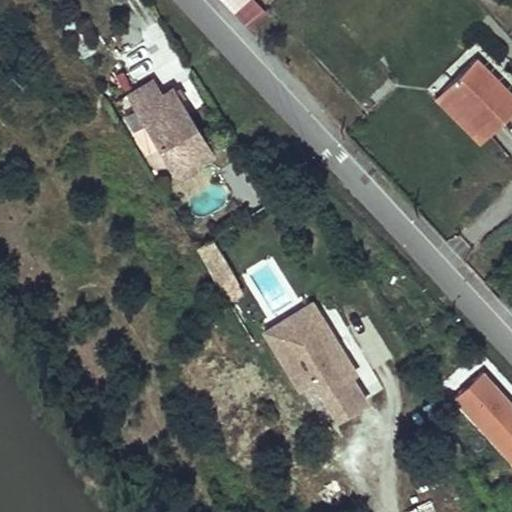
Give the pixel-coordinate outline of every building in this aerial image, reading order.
[(255,0),(220,0),(246,26),(264,9),(255,0)] [(511,115),(511,102),(475,62),(442,92),(485,139),(511,115)] [(127,103),(135,116),(158,101),(149,88),(127,103)] [(158,101),(135,116),(179,181),(214,158),(170,93),(158,101)] [(212,238),(195,247),(215,286),(232,277),(212,238)] [(319,323),(310,308),(262,337),(296,394),(310,386),(301,370),(292,375),(276,348),(319,323)] [(334,350),(319,323),(276,348),(292,375),(301,370),(310,386),(333,425),(362,407),(347,383),(353,379),(340,359),(334,360),(329,353),(334,350)] [(340,359),(334,350),(329,353),(334,360),(340,359)] [(511,402),(481,368),(448,398),(511,468),(511,402)] [(511,511),(511,486),(492,500),(500,511),(511,511)]
